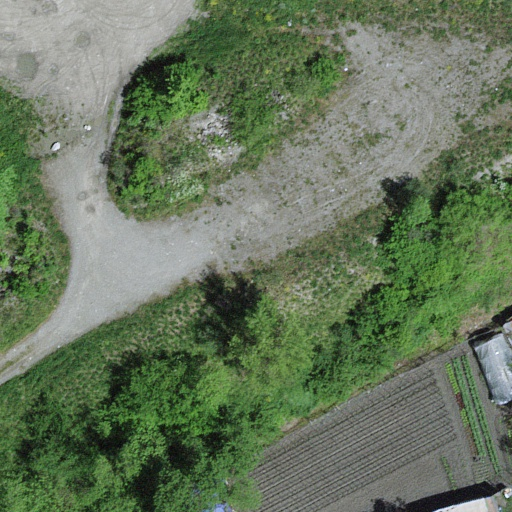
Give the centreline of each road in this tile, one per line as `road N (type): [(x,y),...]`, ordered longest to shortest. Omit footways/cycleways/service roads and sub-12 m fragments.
road 1 (motorway): [(0,340),(314,130),(511,45)]
road 2 (motorway): [(255,0),(192,28),(0,160)]
